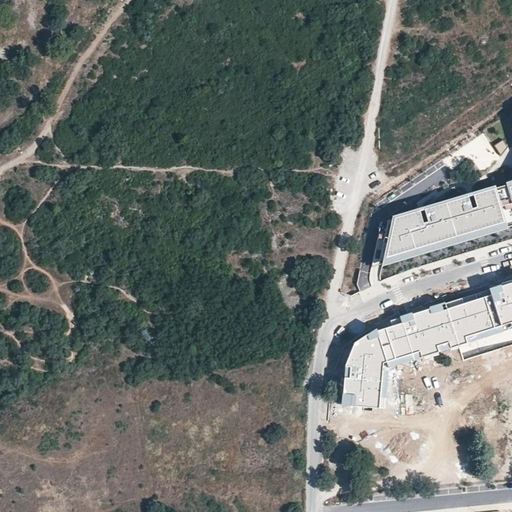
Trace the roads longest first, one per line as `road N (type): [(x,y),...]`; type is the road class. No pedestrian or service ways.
road 1 (residential): [(312,511),(316,387),(330,324),(511,257)]
road 2 (track): [(330,324),(395,0)]
road 3 (track): [(131,0),(84,44),(50,120),(0,172)]
road 4 (residential): [(325,511),(511,494)]
